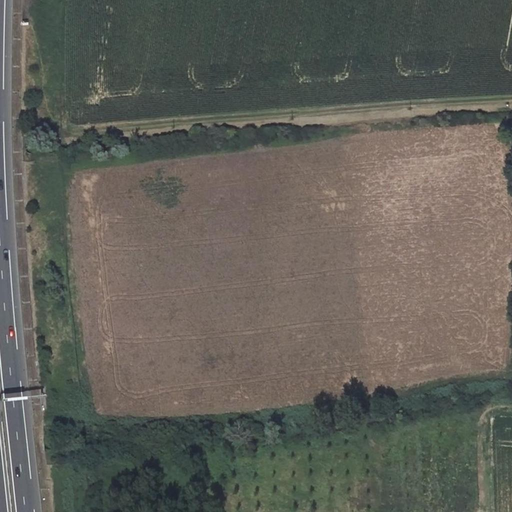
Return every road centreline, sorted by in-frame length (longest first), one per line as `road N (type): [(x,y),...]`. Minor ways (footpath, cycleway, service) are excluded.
road 1 (track): [(511,99),(81,129)]
road 2 (motorway): [(28,511),(0,192)]
